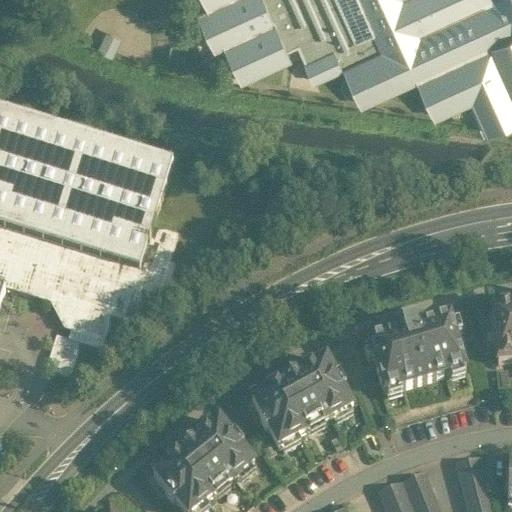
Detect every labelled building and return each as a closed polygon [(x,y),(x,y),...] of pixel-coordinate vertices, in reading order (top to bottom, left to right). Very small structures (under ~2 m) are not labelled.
[(206,0),(209,5),(199,9),(216,47),(221,44),(238,83),(290,58),(286,48),(298,42),(315,80),(345,66),(362,103),(418,78),(435,116),(472,100),(486,132),(511,120),(511,0),(489,0),(484,3),(482,0),(206,0)] [(171,169),(0,116),(0,291),(6,293),(50,307),(64,333),(72,335),(69,344),(57,340),(47,374),(70,381),(79,354),(77,354),(79,348),(102,355),(110,328),(108,327),(110,321),(134,328),(142,301),(140,301),(142,295),(165,302),(175,270),(169,268),(178,240),(159,235),(159,237),(153,235),(154,232),(153,232),(172,171),(173,169),(171,169)] [(511,311),(493,313),(494,330),(491,330),(493,346),(496,346),(498,369),(511,367),(511,311)] [(433,328),(416,333),(415,329),(402,333),(403,337),(386,342),(386,341),(368,346),(384,400),(404,394),(403,393),(447,380),(447,381),(466,375),(450,322),(433,327),(433,328)] [(326,364),(252,404),(262,423),(260,424),(267,435),(269,434),(279,453),(300,442),(299,440),(330,423),(331,425),(353,413),(343,394),(345,393),(339,382),(337,383),(326,364)] [(219,426),(191,449),(191,448),(154,479),(167,495),(165,497),(173,507),(175,506),(180,511),(201,511),(208,507),(206,506),(234,483),(235,485),(254,469),(241,453),(243,451),(234,441),(233,442),(219,426)] [(480,464),(457,470),(460,481),(483,475),(480,464)] [(483,475),(460,481),(463,493),(486,487),(483,475)] [(425,479),(402,488),(407,499),(429,490),(425,479)] [(486,487),(463,493),(466,504),(489,498),(486,487)] [(402,488),(380,497),(384,508),(407,499),(402,488)] [(429,490),(407,499),(411,510),(433,501),(429,490)] [(489,498),(466,504),(468,511),(484,511),(492,510),(489,499),(489,498)] [(407,499),(384,508),(385,511),(407,511),(411,510),(407,499)] [(437,511),(433,501),(411,510),(411,511),(437,511)]
